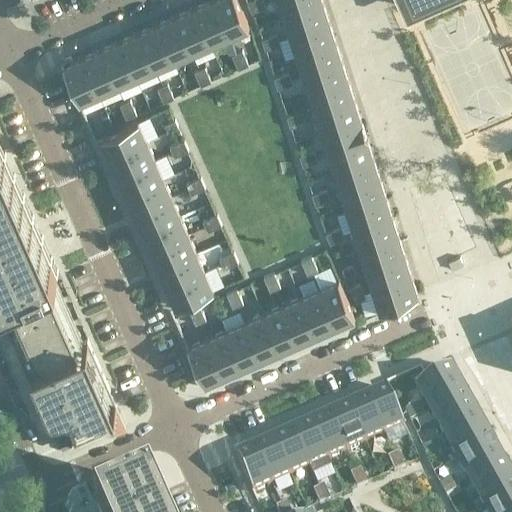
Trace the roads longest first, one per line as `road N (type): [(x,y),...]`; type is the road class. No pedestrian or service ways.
road 1 (residential): [(175,432),(11,57)]
road 2 (residential): [(175,432),(428,321)]
road 3 (residential): [(175,432),(46,489)]
road 4 (residential): [(11,57),(133,0)]
